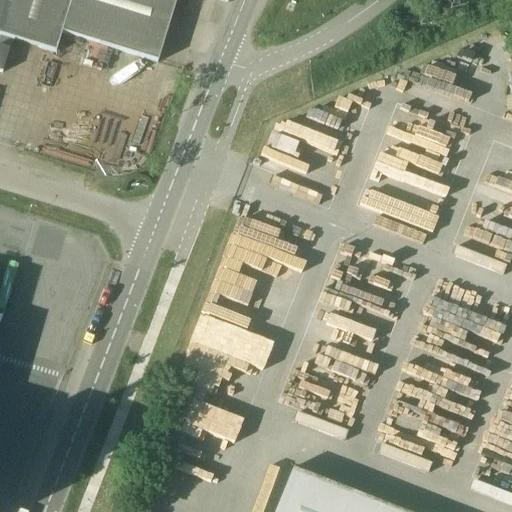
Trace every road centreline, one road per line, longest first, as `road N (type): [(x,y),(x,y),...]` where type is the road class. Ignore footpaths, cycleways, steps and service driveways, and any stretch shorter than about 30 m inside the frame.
road 1 (unclassified): [(45,511),(157,224)]
road 2 (unclassified): [(220,59),(257,69),(378,0)]
road 3 (unclassified): [(157,224),(220,59)]
road 4 (unclassified): [(157,224),(0,176)]
